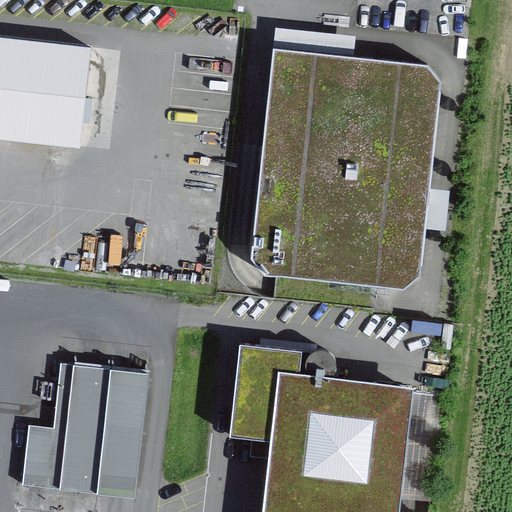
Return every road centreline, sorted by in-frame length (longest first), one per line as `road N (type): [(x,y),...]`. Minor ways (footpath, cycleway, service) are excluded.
road 1 (unknown): [(168,309),(377,335)]
road 2 (unknown): [(168,309),(142,511)]
road 3 (unknown): [(35,292),(168,309)]
road 4 (unknown): [(35,292),(18,412)]
